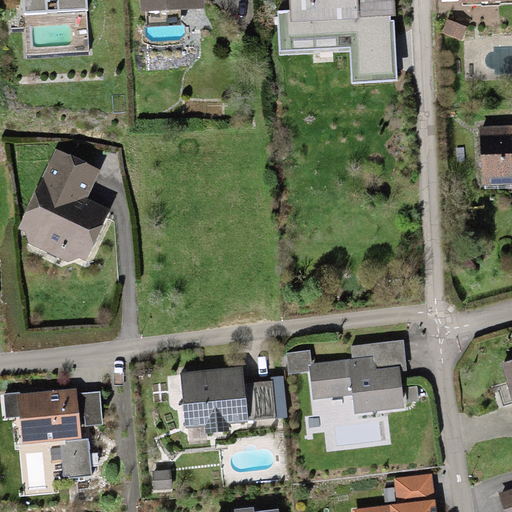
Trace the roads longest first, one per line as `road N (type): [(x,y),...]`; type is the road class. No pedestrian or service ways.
road 1 (residential): [(436,323),(292,328),(0,368)]
road 2 (residential): [(415,0),(436,323)]
road 3 (residential): [(462,511),(436,323)]
